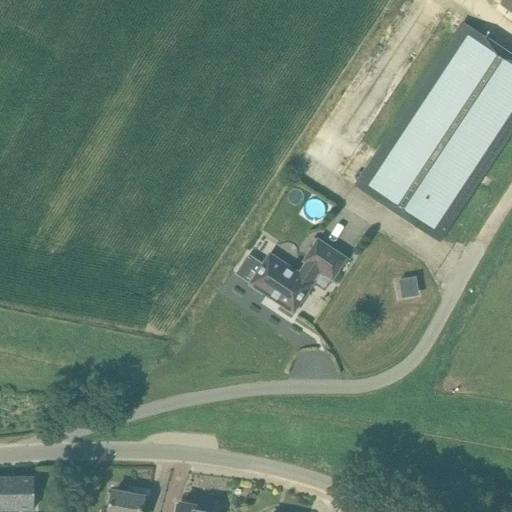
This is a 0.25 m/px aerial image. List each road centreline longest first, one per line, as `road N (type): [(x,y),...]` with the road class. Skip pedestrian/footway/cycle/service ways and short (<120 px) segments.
road 1 (unclassified): [(36,452),(61,436),(183,401),(373,383),(425,346),(481,246)]
road 2 (unclassified): [(381,511),(307,477),(250,464),(183,454),(36,452)]
road 3 (track): [(511,450),(200,398)]
road 4 (track): [(0,348),(200,398)]
